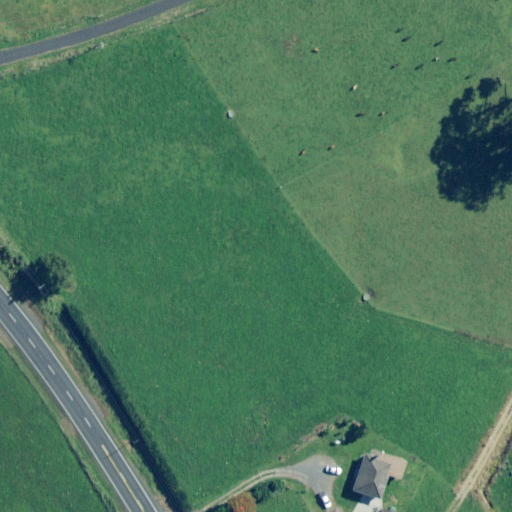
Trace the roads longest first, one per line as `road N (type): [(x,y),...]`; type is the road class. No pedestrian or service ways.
road 1 (primary): [(140,511),(0,305)]
road 2 (unclassified): [(0,60),(177,0)]
